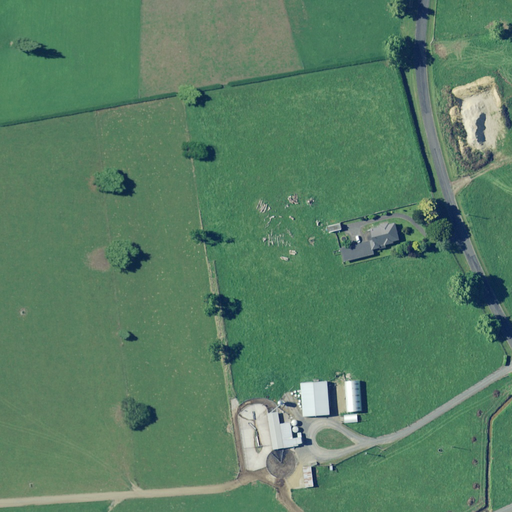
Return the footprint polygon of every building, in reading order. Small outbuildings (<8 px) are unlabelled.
[(384,247),(384,246),(393,243),(393,241),(399,240),(395,223),(370,229),(373,240),(340,249),(344,262),(374,255),(373,250),(384,247)] [(362,411),(359,381),(345,382),(347,412),(362,411)] [(330,415),(327,382),(301,384),(303,417),(330,415)] [(273,450),(299,446),(299,444),(302,443),(301,437),(293,438),(290,423),(280,424),(278,412),(267,414),(273,450)] [(353,422),(353,415),(340,416),(340,423),(353,422)] [(314,487),(311,466),(303,468),(305,488),(314,487)]
